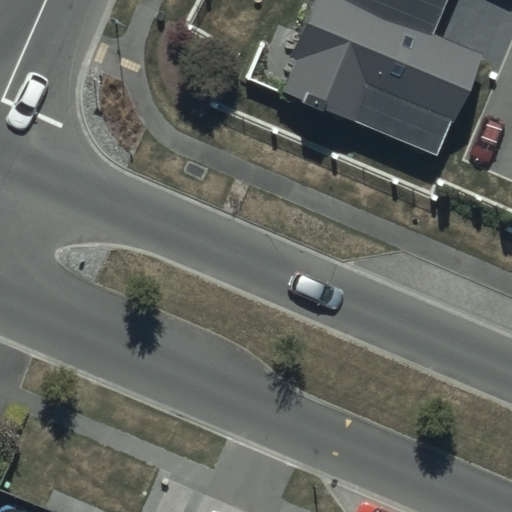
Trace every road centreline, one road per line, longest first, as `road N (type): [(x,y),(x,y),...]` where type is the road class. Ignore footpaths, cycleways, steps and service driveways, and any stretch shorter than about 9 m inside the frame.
road 1 (residential): [(0,156),(511,372)]
road 2 (residential): [(506,511),(0,300)]
